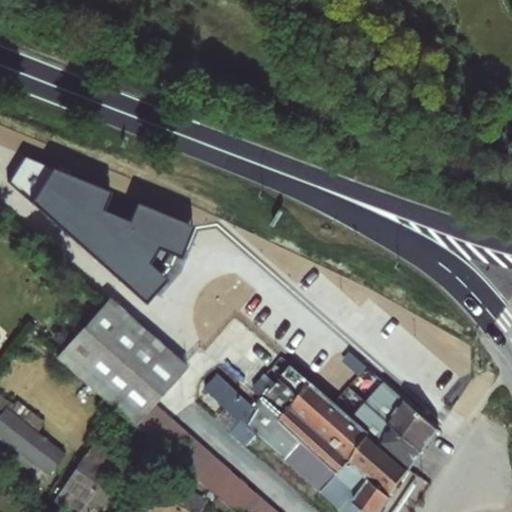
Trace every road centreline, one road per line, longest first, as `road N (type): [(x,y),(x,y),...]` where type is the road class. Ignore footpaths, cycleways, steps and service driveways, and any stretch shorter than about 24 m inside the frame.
road 1 (secondary): [(299,180),(0,64)]
road 2 (secondary): [(299,180),(389,226),(440,263),(511,337)]
road 3 (secondary): [(511,247),(299,180)]
